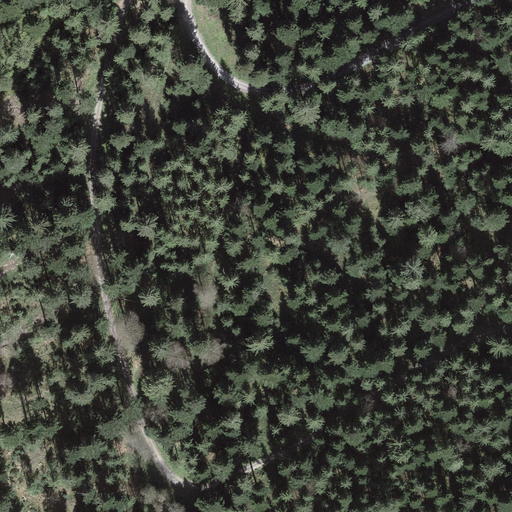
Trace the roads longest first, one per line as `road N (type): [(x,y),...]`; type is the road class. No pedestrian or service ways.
road 1 (track): [(126,0),(96,126),(97,255),(146,448),(163,473),(200,482),(228,472),(314,433),(416,369),(511,330)]
road 2 (track): [(485,0),(347,67),(264,89),(236,83),(217,67),(179,0)]
